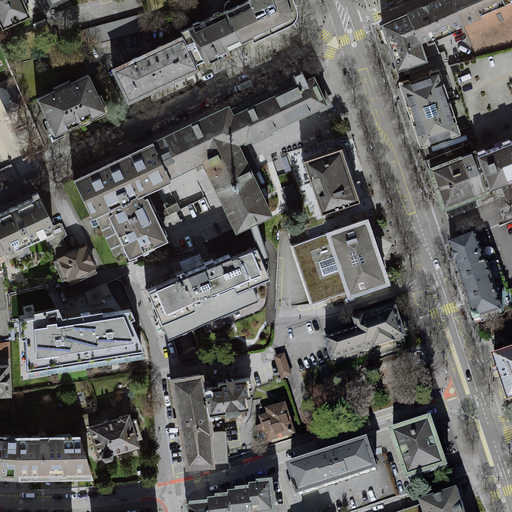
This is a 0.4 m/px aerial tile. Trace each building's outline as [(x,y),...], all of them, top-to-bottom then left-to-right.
[(19,0),(0,0),(0,22),(4,30),(28,18),(19,0)] [(250,0),(251,1),(226,14),(242,47),(292,23),(296,16),(294,7),(292,0),(250,0)] [(461,0),(436,0),(413,11),(426,45),(473,25),(461,0)] [(511,0),(461,0),(473,25),(511,7),(511,0)] [(144,11),(52,36),(59,53),(147,30),(144,11)] [(426,45),(413,11),(382,25),(397,71),(432,59),(426,45)] [(226,14),(181,37),(198,70),(242,47),(226,14)] [(181,37),(111,71),(128,105),(198,70),(181,37)] [(469,133),(475,152),(480,155),(511,142),(511,48),(450,67),(469,133)] [(315,69),(230,106),(242,147),(332,106),(315,69)] [(443,71),(401,84),(421,148),(464,136),(443,71)] [(89,76),(36,99),(54,138),(107,114),(89,76)] [(13,78),(0,82),(0,99),(5,113),(24,105),(13,78)] [(100,168),(76,179),(95,219),(110,212),(132,258),(139,255),(168,241),(145,193),(204,165),(236,234),(274,217),(242,147),(230,106),(100,168)] [(475,152),(469,133),(464,136),(421,148),(426,159),(430,169),(475,152)] [(511,142),(480,155),(493,190),(511,181),(511,142)] [(345,148),(310,161),(328,213),(364,201),(345,148)] [(475,152),(430,169),(443,211),(494,193),(493,190),(480,155),(475,152)] [(0,212),(0,258),(1,258),(53,234),(53,227),(38,196),(0,212)] [(373,219),(292,246),(312,308),(394,280),(373,219)] [(479,238),(452,247),(480,327),(507,317),(479,238)] [(86,247),(58,260),(68,282),(96,269),(86,247)] [(256,248),(148,293),(162,325),(270,281),(256,248)] [(355,325),(323,336),(331,362),(407,336),(396,306),(364,316),(363,313),(352,317),(355,325)] [(143,350),(127,313),(103,315),(102,312),(61,318),(57,308),(34,314),(34,319),(21,322),(22,340),(27,340),(27,371),(143,350)] [(284,352),(274,355),(280,378),(291,375),(284,352)] [(511,355),(496,361),(511,406),(511,355)] [(12,364),(0,363),(0,398),(13,398),(12,364)] [(202,374),(170,381),(186,470),(214,466),(213,463),(210,433),(209,415),(205,389),(202,374)] [(253,390),(251,379),(218,384),(218,387),(205,389),(209,415),(248,410),(246,399),(250,398),(248,391),(253,390)] [(287,405),(267,411),(270,418),(261,420),(264,428),(256,430),(259,438),(266,436),(269,446),(297,437),(287,405)] [(129,415),(88,428),(99,461),(140,448),(129,415)] [(436,422),(392,437),(410,488),(453,474),(436,422)] [(226,432),(210,433),(213,463),(228,463),(226,432)] [(17,438),(0,437),(0,478),(19,480),(92,479),(79,436),(17,438)] [(370,443),(290,469),(300,502),(381,476),(370,443)] [(211,508),(187,510),(187,511),(277,511),(277,505),(278,505),(277,497),(276,497),(274,483),(259,485),(259,488),(252,488),(252,491),(238,492),(238,495),(231,495),(231,501),(210,502),(211,508)] [(466,511),(459,491),(422,504),(424,511),(466,511)]
